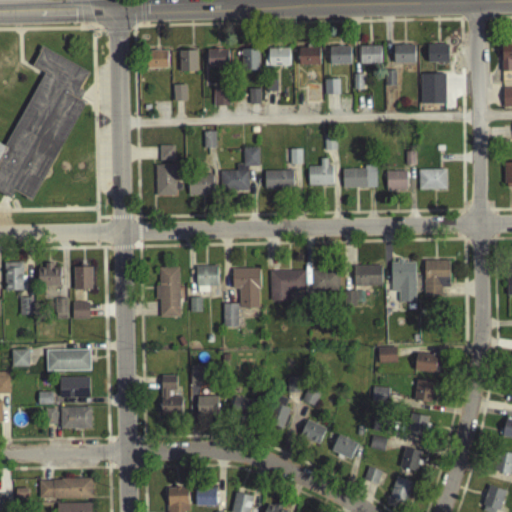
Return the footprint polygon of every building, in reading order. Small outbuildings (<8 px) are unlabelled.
[(511,78),(511,65),(511,47),(499,47),(500,79),(511,78)] [(414,67),(413,48),(392,49),(392,67),(414,67)] [(426,67),(447,66),(447,48),(425,49),(426,67)] [(380,68),(379,49),(358,50),(358,68),(380,68)] [(328,68),(349,68),(349,50),(328,50),(328,68)] [(0,197),(1,198),(5,200),(7,201),(10,202),(14,195),(31,204),(83,109),(85,106),(80,102),(84,96),(82,95),(79,93),(87,77),(41,51),(30,70),(43,77),(42,79),(41,81),(3,150),(0,148),(0,197)] [(318,51),(297,52),(297,69),(319,69),(318,51)] [(267,70),(288,70),(288,52),(267,52),(267,70)] [(227,71),(227,53),(205,53),(205,72),(227,71)] [(239,53),(240,74),(258,74),(258,53),(239,53)] [(145,72),(166,72),(167,54),(146,54),(145,72)] [(178,76),(196,75),(195,54),(177,55),(178,76)] [(395,90),(395,74),(384,74),(384,90),(395,90)] [(419,108),(444,107),(444,77),(419,78),(419,108)] [(352,94),(362,93),(362,78),(352,78),(352,94)] [(275,81),(276,95),(263,95),(262,82),(275,81)] [(324,98),(338,98),(338,83),(323,84),(324,98)] [(172,105),(185,105),(184,88),(171,89),(172,105)] [(303,105),(319,105),(319,90),(303,91),(303,105)] [(258,92),(247,93),(248,108),(259,108),(258,92)] [(511,92),(501,92),(501,111),(511,110),(511,92)] [(212,110),(227,110),(227,93),(212,93),(212,110)] [(214,135),(202,136),(202,152),(214,152),(214,135)] [(323,139),(323,154),(334,154),(335,139),(323,139)] [(158,165),(173,164),(173,149),(157,150),(158,165)] [(247,194),(246,170),(258,170),(257,151),(241,152),(241,168),(235,168),(235,174),(218,175),(219,195),(247,194)] [(300,153),(288,153),(289,168),(300,168),(300,153)] [(307,189),(330,189),(329,162),(318,163),(318,170),(306,170),(307,189)] [(154,200),(175,199),(174,168),(153,169),(154,200)] [(502,189),(511,188),(511,168),(502,168),(502,189)] [(341,192),(374,191),(374,171),(340,172),(341,192)] [(263,194),(291,193),(291,174),(262,175),(263,194)] [(416,194),(444,195),(445,175),(417,174),(416,194)] [(406,194),(405,175),(384,176),(385,194),(406,194)] [(187,178),(186,199),(211,200),(212,179),(187,178)] [(413,265),(389,266),(390,295),(397,295),(397,307),(414,307),(413,265)] [(423,301),(440,301),(440,291),(448,291),(448,265),(423,265),(423,301)] [(3,295),(23,294),(22,266),(2,267),(3,295)] [(36,270),(36,290),(59,290),(59,271),(51,271),(51,269),(36,270)] [(216,290),(215,269),(194,270),(195,296),(207,296),(207,290),(216,290)] [(352,290),(380,290),(380,269),(352,270),(352,290)] [(72,294),(91,293),(90,271),(71,271),(72,294)] [(157,272),(157,290),(153,290),(154,305),(157,305),(158,321),(179,321),(177,271),(157,272)] [(258,312),(257,272),(230,272),(231,293),(237,293),(237,312),(258,312)] [(338,294),(337,273),(309,274),(309,295),(338,294)] [(268,275),(268,306),(289,306),(289,295),(304,295),(303,275),(268,275)] [(342,310),(354,310),(354,296),(342,296),(342,310)] [(18,319),(31,319),(31,301),(17,302),(18,319)] [(189,317),(200,316),(199,302),(188,302),(189,317)] [(65,303),(54,303),(55,324),(66,323),(65,303)] [(70,323),(87,323),(88,307),(71,306),(70,323)] [(222,331),(236,331),(236,308),(221,308),(222,331)] [(176,344),(181,341),(185,347),(180,351),(176,344)] [(395,351),(376,352),(376,367),(395,367),(395,351)] [(10,371),(10,354),(27,354),(27,371),(10,371)] [(45,375),(44,355),(88,354),(88,375),(45,375)] [(439,377),(439,358),(413,358),(413,377),(439,377)] [(201,374),(189,374),(188,389),(201,389),(201,374)] [(0,398),(8,398),(7,376),(0,376),(0,398)] [(175,380),(159,379),(159,421),(180,421),(181,399),(175,399),(175,380)] [(285,396),(297,397),(297,380),(286,380),(285,396)] [(57,402),(57,381),(88,381),(88,402),(57,402)] [(430,407),(431,385),(414,384),(412,406),(430,407)] [(300,405),(313,410),(318,396),(306,391),(300,405)] [(370,405),(387,406),(387,392),(371,391),(370,405)] [(36,409),(36,396),(50,396),(50,409),(36,409)] [(286,403),(275,399),(266,426),(282,431),(288,412),(283,411),(286,403)] [(217,418),(216,400),(195,401),(195,419),(217,418)] [(252,402),(228,402),(228,422),(252,422),(252,402)] [(58,412),(59,433),(89,433),(89,411),(58,412)] [(55,428),(54,412),(43,413),(43,429),(55,428)] [(384,437),(387,423),(373,421),(370,434),(384,437)] [(407,438),(422,440),(425,423),(409,421),(407,438)] [(511,424),(503,423),(500,441),(511,443),(511,424)] [(324,432),(304,424),(298,441),(318,448),(324,432)] [(329,455),(349,463),(356,447),(336,439),(329,455)] [(385,443),(370,440),(367,452),(382,455),(385,443)] [(398,473),(416,475),(418,454),(401,452),(398,473)] [(511,463),(509,478),(494,475),(498,456),(511,458),(511,463)] [(376,488),(379,474),(365,471),(362,485),(376,488)] [(398,511),(403,511),(410,485),(393,481),(386,509),(398,511)] [(90,502),(90,483),(37,484),(37,503),(90,502)] [(498,511),(502,493),(483,489),(477,511),(498,511)] [(165,511),(185,511),(185,491),(165,492),(165,511)] [(193,510),(214,510),(214,492),(194,491),(193,510)] [(14,502),(25,502),(26,493),(14,493),(14,502)] [(230,511),(248,511),(250,500),(233,497),(230,511)]
